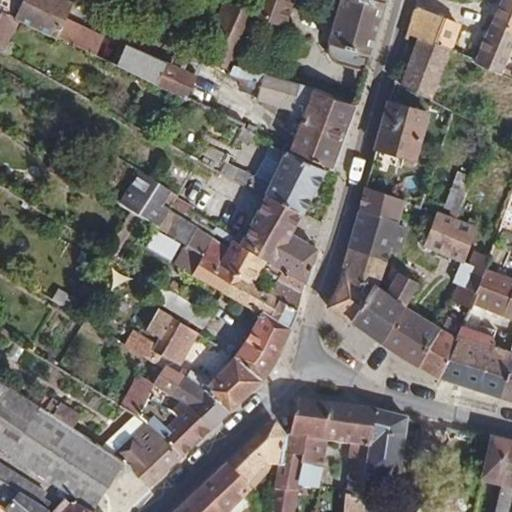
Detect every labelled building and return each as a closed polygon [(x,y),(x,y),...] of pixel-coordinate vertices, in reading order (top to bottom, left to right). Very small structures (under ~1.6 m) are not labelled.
[(54,16),(61,0),(0,0),(0,18),(12,23),(94,63),(104,41),(54,16)] [(265,78),(268,34),(284,34),(296,0),(256,0),(250,17),(226,9),(198,61),(257,84),(260,76),(265,78)] [(366,79),(386,9),(354,0),(340,0),(339,4),(325,54),(325,59),(326,62),(328,66),(331,68),(366,79)] [(354,0),(386,9),(388,0),(354,0)] [(511,56),(511,4),(502,0),(474,67),(503,79),(511,56)] [(70,17),(102,29),(107,15),(76,2),(70,17)] [(432,51),(442,25),(415,14),(405,40),(417,45),(432,51)] [(4,41),(12,23),(0,18),(0,56),(2,52),(6,42),(4,41)] [(453,59),(463,34),(442,25),(432,51),(453,59)] [(434,109),(453,59),(432,51),(417,45),(398,94),(434,109)] [(194,83),(173,72),(167,74),(122,52),(114,70),(144,84),(188,106),(200,83),(196,80),(194,83)] [(331,180),(359,116),(306,94),(265,78),(260,76),(257,84),(253,93),(284,106),(295,110),(292,119),(305,124),(292,158),(331,180)] [(416,171),(431,118),(386,105),(371,159),(416,171)] [(241,137),(225,129),(220,139),(236,147),(241,137)] [(272,188),(288,159),(272,148),(255,179),(272,188)] [(301,224),(326,182),(288,159),(272,188),(264,203),(301,224)] [(176,198),(191,174),(167,160),(155,180),(153,183),(169,193),(176,198)] [(225,171),(208,162),(206,165),(204,170),(208,172),(220,179),(225,171)] [(456,218),(470,181),(456,176),(447,200),(442,213),(456,218)] [(272,188),(255,179),(247,193),(264,203),(272,188)] [(176,204),(169,193),(153,183),(141,181),(121,213),(136,224),(159,239),(172,218),(175,220),(178,214),(176,204)] [(396,227),(403,205),(363,190),(356,214),(396,227)] [(296,232),(301,224),(264,203),(258,214),(296,232)] [(275,273),(292,240),(296,232),(258,214),(244,248),(240,254),(268,270),(275,273)] [(400,254),(408,231),(398,229),(396,227),(356,214),(345,251),(366,260),(369,252),(387,258),(389,253),(400,254)] [(188,257),(202,234),(192,229),(193,228),(176,217),(175,220),(172,218),(159,239),(188,257)] [(462,267),(473,230),(454,224),(436,218),(425,255),(462,267)] [(221,275),(234,253),(202,234),(188,257),(200,265),(190,281),(222,300),(226,293),(231,297),(238,285),(221,275)] [(296,322),(317,249),(292,240),(275,273),(283,280),(271,306),(296,322)] [(240,254),(244,248),(236,243),(232,249),(235,251),(240,254)] [(255,296),(268,270),(240,254),(235,251),(234,253),(221,275),(238,285),(255,296)] [(379,282),(387,258),(369,252),(366,260),(345,251),(339,272),(342,274),(366,294),(370,288),(377,292),(379,282)] [(476,301),(485,274),(488,262),(471,256),(467,266),(459,269),(452,287),(476,301)] [(511,325),(511,271),(502,269),(499,279),(485,274),(476,301),(471,311),(502,321),(511,325)] [(349,336),(366,294),(342,274),(324,316),(349,336)] [(380,356),(406,318),(421,289),(413,285),(397,275),(383,295),(377,292),(370,288),(366,294),(349,336),(380,356)] [(156,306),(165,292),(154,285),(145,299),(156,306)] [(296,322),(271,306),(255,296),(238,285),(231,297),(227,303),(261,322),(289,339),(290,340),(296,322)] [(436,387),(460,327),(471,311),(476,301),(452,287),(456,290),(447,304),(444,302),(430,328),(440,336),(419,377),(436,387)] [(212,321),(165,292),(156,306),(203,335),(212,321)] [(227,303),(231,297),(226,293),(222,300),(227,303)] [(164,344),(177,323),(160,314),(147,334),(164,344)] [(440,336),(430,328),(406,318),(380,356),(419,377),(440,336)] [(277,367),(289,339),(261,322),(236,365),(261,388),(277,367)] [(173,366),(194,333),(177,323),(164,344),(156,358),(173,366)] [(499,405),(511,360),(511,358),(511,356),(490,349),(492,340),(460,327),(436,387),(499,405)] [(150,363),(158,347),(128,331),(119,346),(150,363)] [(41,363),(31,358),(25,370),(34,375),(41,363)] [(511,360),(499,405),(511,409),(511,360)] [(227,419),(261,388),(236,365),(204,395),(227,419)] [(172,400),(185,380),(166,369),(154,390),(172,400)] [(138,420),(153,386),(137,377),(120,408),(138,420)] [(227,419),(204,395),(185,380),(172,400),(179,406),(187,413),(211,434),(227,419)] [(123,471),(72,434),(0,393),(0,458),(81,506),(91,511),(96,511),(108,495),(123,471)] [(372,446),(377,405),(299,394),(289,432),(284,431),(281,447),(302,450),(301,457),(304,458),(324,462),(324,439),(372,446)] [(59,406),(51,401),(43,415),(50,419),(59,406)] [(409,412),(377,405),(372,446),(370,457),(366,495),(379,498),(382,475),(399,477),(409,412)] [(79,419),(59,406),(50,419),(70,433),(79,419)] [(211,434),(187,413),(167,432),(172,440),(165,447),(181,458),(211,434)] [(143,429),(126,414),(99,438),(80,424),(72,434),(123,471),(148,496),(181,458),(165,447),(172,440),(153,421),(143,429)] [(301,457),(302,450),(281,447),(284,431),(273,415),(244,444),(264,468),(269,461),(277,462),(268,511),(294,511),(301,479),(304,458),(301,457)] [(511,440),(489,435),(482,474),(504,479),(511,480),(511,440)] [(223,511),(264,468),(244,444),(172,511),(223,511)] [(366,495),(370,457),(352,456),(346,491),(366,495)] [(304,458),(301,479),(319,484),(324,462),(304,458)] [(46,496),(0,467),(0,482),(19,495),(42,509),(46,503),(43,502),(46,496)] [(511,511),(511,480),(504,479),(496,511),(511,511)] [(19,495),(0,482),(0,508),(4,511),(19,495)] [(367,505),(366,495),(346,491),(347,505),(367,505)] [(45,511),(42,509),(19,495),(4,511),(45,511)] [(83,511),(67,500),(56,511),(83,511)] [(45,511),(48,511),(52,507),(46,503),(42,509),(45,511)]
